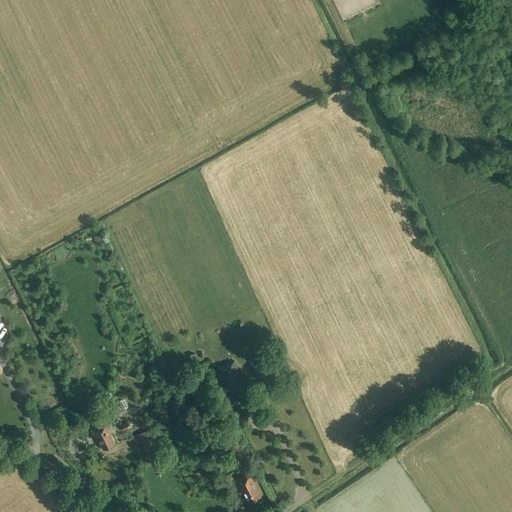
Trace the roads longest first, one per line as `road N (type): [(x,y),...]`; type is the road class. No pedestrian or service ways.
road 1 (track): [(368,457),(504,361),(371,90),(396,66),(497,15),(498,0)]
road 2 (unclassified): [(102,511),(41,460),(0,447)]
